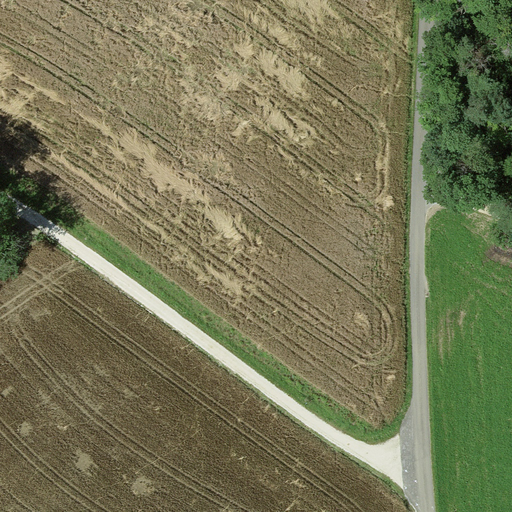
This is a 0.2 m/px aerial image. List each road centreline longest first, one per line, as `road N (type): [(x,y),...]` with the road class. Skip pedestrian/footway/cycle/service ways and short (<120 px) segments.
road 1 (track): [(426,481),(337,434),(0,198)]
road 2 (unclassified): [(431,0),(421,191),(430,511)]
